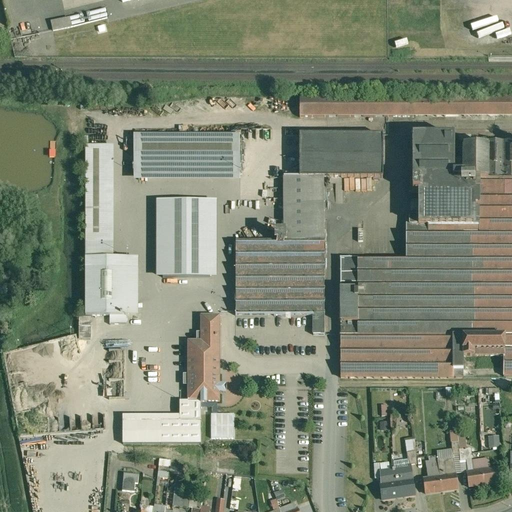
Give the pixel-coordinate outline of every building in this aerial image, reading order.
[(71,16),(72,25),(108,18),(107,10),(71,16)] [(54,32),(72,28),(70,18),(52,22),(54,32)] [(511,27),(483,35),(485,42),(511,34),(511,27)] [(511,97),(472,98),(472,117),(511,116),(511,97)] [(401,98),(300,98),(300,117),(401,117),(401,98)] [(472,98),(401,98),(401,117),(472,117),(472,98)] [(299,178),(283,178),(284,235),(273,235),(273,242),(235,242),(235,315),(313,315),(313,336),(324,336),(324,242),(324,179),(383,179),(383,136),(358,137),(358,135),(344,135),(344,137),(299,136),(299,178)] [(240,136),(133,136),(134,176),(240,176),(240,136)] [(511,181),(463,182),(463,163),(454,163),(454,136),(413,136),(413,183),(412,183),(412,193),(418,193),(418,216),(409,216),(409,225),(406,225),(406,259),(400,259),(400,379),(449,379),(463,379),(463,357),(503,357),(503,376),(503,378),(505,378),(505,379),(511,378),(511,181)] [(511,142),(487,142),(487,141),(473,141),(473,147),(463,147),(463,163),(463,182),(511,181),(511,142)] [(106,147),(86,147),(85,258),(106,258),(106,147)] [(215,203),(158,202),(157,276),(214,277),(215,203)] [(106,258),(85,258),(85,316),(128,317),(128,258),(106,258)] [(400,259),(358,259),(340,258),(340,337),(340,378),(349,378),(349,379),(400,379),(400,259)] [(219,317),(201,316),(201,342),(188,342),(188,380),(184,380),(184,385),(188,385),(188,402),(188,403),(200,403),(200,404),(201,404),(207,404),(207,402),(220,402),(219,317)] [(124,380),(124,362),(111,362),(111,374),(119,374),(119,380),(124,380)] [(180,422),(160,422),(160,445),(201,445),(201,404),(200,404),(200,403),(188,403),(188,402),(180,402),(180,422)] [(123,445),(160,445),(160,422),(123,422),(123,445)] [(388,423),(380,424),(381,431),(388,431),(388,423)] [(499,437),(488,438),(489,450),(500,449),(499,437)] [(414,440),(406,441),(407,452),(415,451),(414,440)] [(458,443),(451,444),(452,457),(459,456),(459,451),(458,443)] [(471,450),(459,451),(459,456),(460,462),(472,461),(471,450)] [(415,452),(406,453),(408,466),(416,465),(415,452)] [(453,460),(437,462),(437,463),(439,478),(441,492),(458,490),(455,475),(456,475),(453,460)] [(489,461),(480,462),(482,472),(489,471),(488,467),(490,467),(489,461)] [(480,462),(472,463),(472,468),(470,469),(471,474),(482,472),(480,462)] [(437,463),(429,463),(431,479),(439,478),(437,463)] [(411,469),(394,471),(397,498),(415,496),(411,469)] [(489,471),(482,472),(484,486),(499,484),(497,470),(489,471)] [(394,471),(380,473),(382,501),(397,498),(394,471)] [(471,474),(466,474),(468,488),(484,486),(482,472),(471,474)] [(138,476),(124,475),(122,491),(133,492),(134,484),(137,484),(138,476)] [(431,479),(423,480),(425,494),(441,492),(439,478),(431,479)] [(282,491),(274,494),(277,502),(285,498),(282,491)] [(182,495),(173,494),(172,507),(180,508),(182,495)] [(189,496),(182,495),(180,508),(187,509),(189,496)] [(151,499),(143,498),(141,505),(149,507),(151,499)] [(223,511),(224,501),(217,500),(215,511),(223,511)] [(278,508),(276,500),(270,502),(273,510),(278,508)] [(197,502),(196,510),(192,509),(191,511),(200,511),(201,503),(197,502)] [(279,509),(280,511),(290,511),(297,509),(294,503),(279,509)]
